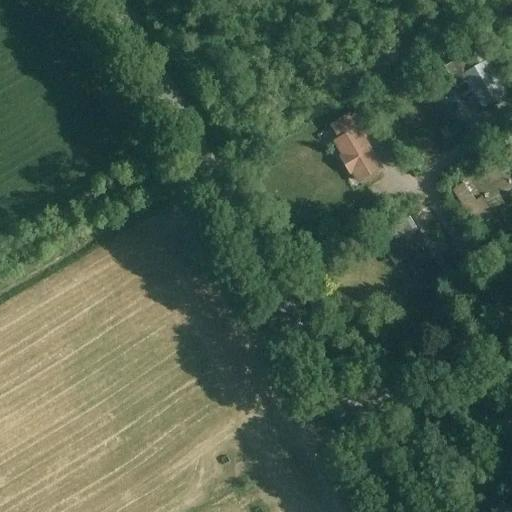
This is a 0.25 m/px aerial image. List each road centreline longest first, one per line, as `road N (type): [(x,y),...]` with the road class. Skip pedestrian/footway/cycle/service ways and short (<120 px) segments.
road 1 (tertiary): [(347,417),(114,0)]
road 2 (residential): [(347,417),(511,319)]
